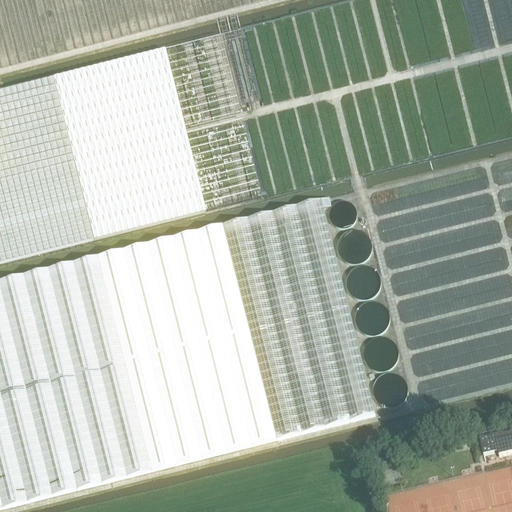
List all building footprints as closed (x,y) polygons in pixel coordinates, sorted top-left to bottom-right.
[(54,79),(0,92),(0,510),(276,441),(222,227),(0,283),(0,265),(94,242),(94,241),(96,240),(176,220),(261,199),(220,36),(176,48),(54,79)] [(276,441),(375,416),(324,210),(331,208),(329,200),(222,227),(276,441)] [(344,205),(339,205),(335,208),(332,212),(330,217),(331,223),(334,227),(338,230),(343,231),(348,231),(353,228),(356,224),(357,219),(356,213),(354,209),(349,206),(344,205)] [(357,232),(351,233),(346,235),(342,239),(339,244),(339,250),(340,256),(343,260),(347,264),(352,266),(358,266),(363,265),(368,261),(371,257),(373,251),(373,246),(371,241),(367,236),(362,233),(357,232)] [(366,268),(360,269),(354,272),(350,276),(347,282),(347,288),(349,293),(352,298),(357,302),(363,303),(369,302),(375,300),(379,295),(381,290),(382,284),(380,278),(376,273),(371,270),(366,268)] [(375,304),(369,305),(364,307),(360,310),(357,315),(356,320),(356,325),(358,331),(361,335),(366,338),(371,339),(377,339),(382,337),(386,333),(389,329),(390,323),(390,318),(388,313),(385,309),(380,306),(375,304)] [(383,339),(377,340),(373,342),(369,346),(366,350),(365,355),(365,360),(367,365),(370,369),(374,372),(379,374),(384,374),(389,373),(394,370),(397,366),(399,361),(400,356),(399,351),(396,346),(392,343),(388,340),(383,339)] [(392,375),(387,376),(382,378),(377,382),(375,387),(374,392),(375,398),(377,403),(381,407),(386,410),(391,411),(397,410),(402,408),(406,404),(409,399),(410,393),(409,388),(406,383),(403,379),(398,376),(392,375)] [(511,430),(510,431),(510,432),(503,433),(503,432),(479,438),(483,455),(494,452),(494,451),(497,450),(499,455),(511,451),(511,430)] [(376,455),(377,459),(399,455),(398,450),(376,455)]
